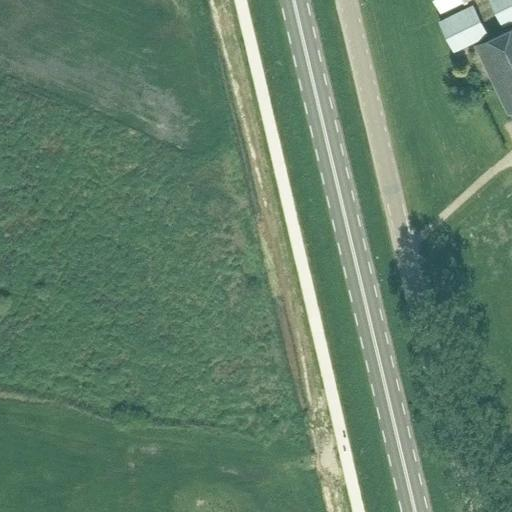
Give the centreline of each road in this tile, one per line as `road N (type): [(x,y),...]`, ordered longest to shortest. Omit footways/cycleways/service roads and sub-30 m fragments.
road 1 (unclassified): [(481,511),(450,434),(347,0)]
road 2 (primary): [(415,511),(293,0)]
